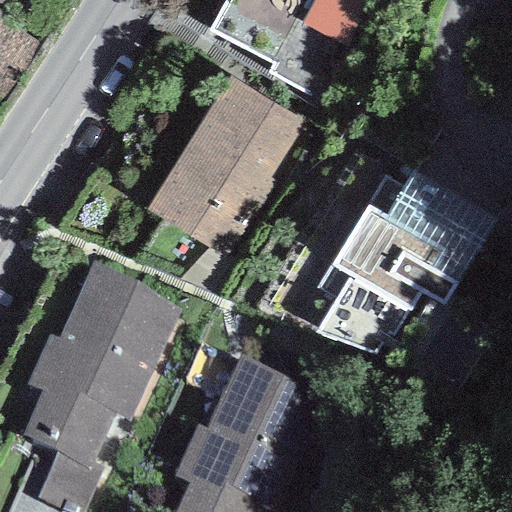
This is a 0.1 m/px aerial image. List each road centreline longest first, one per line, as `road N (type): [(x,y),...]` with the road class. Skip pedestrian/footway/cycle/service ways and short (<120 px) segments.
road 1 (secondary): [(115,0),(0,182)]
road 2 (residential): [(460,0),(440,35),(457,108),(511,129)]
